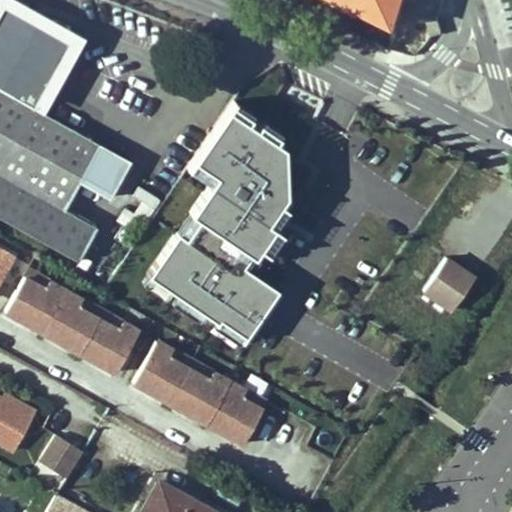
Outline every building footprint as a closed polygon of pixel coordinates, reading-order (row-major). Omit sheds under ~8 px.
[(98,182),(114,152),(32,107),(69,40),(1,3),(0,5),(0,216),(77,260),(96,226),(63,208),(82,173),(98,182)] [(373,22),(376,14),(362,9),(359,18),(373,22)] [(443,32),(438,15),(427,18),(432,35),(443,32)] [(284,146),(227,110),(193,160),(215,175),(189,213),(198,219),(185,237),(177,231),(147,274),(216,321),(220,316),(245,334),(277,288),(242,265),(250,254),(253,256),(274,226),(267,221),(286,194),(284,146)] [(143,225),(154,209),(141,201),(133,213),(124,207),(116,220),(131,230),(136,221),(143,225)] [(0,276),(12,256),(0,248),(0,276)] [(451,309),(473,276),(445,256),(422,290),(451,309)] [(48,280),(27,269),(24,276),(44,287),(48,280)] [(117,328),(98,317),(77,305),(81,299),(48,280),(44,287),(24,276),(4,311),(114,372),(137,330),(121,321),(117,328)] [(101,310),(81,299),(77,305),(98,317),(101,310)] [(121,321),(101,310),(98,317),(117,328),(121,321)] [(244,390),(211,371),(208,378),(168,356),(172,349),(155,340),(132,382),(242,443),(261,408),(241,396),(244,390)] [(191,360),(172,349),(168,356),(188,367),(191,360)] [(211,371),(191,360),(188,367),(208,378),(211,371)] [(265,401),(244,390),(241,396),(261,408),(265,401)] [(36,408),(4,391),(1,397),(33,414),(36,408)] [(0,443),(12,450),(33,414),(1,397),(0,396),(0,443)] [(65,476),(81,450),(55,434),(39,460),(65,476)] [(216,511),(196,501),(193,504),(185,500),(187,496),(157,479),(138,511),(216,511)] [(90,511),(56,492),(44,511),(90,511)] [(196,501),(187,496),(185,500),(193,504),(196,501)]
